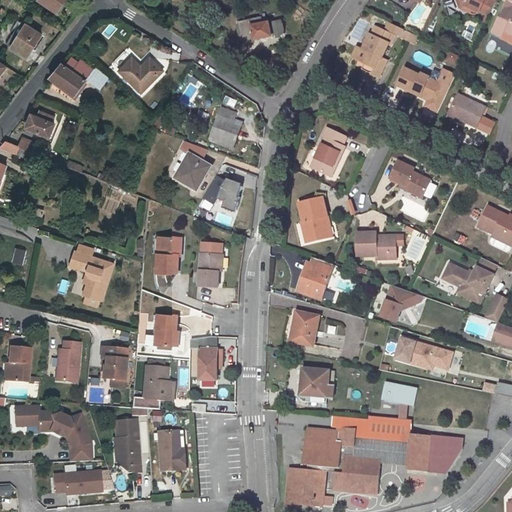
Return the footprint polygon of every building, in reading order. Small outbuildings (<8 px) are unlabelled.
[(41,0),(58,11),(65,0),(41,0)] [(470,2),(482,8),(493,14),(499,0),(462,0),(464,5),(470,2)] [(508,29),(511,30),(511,0),(510,0),(496,30),(505,35),(508,29)] [(482,8),(470,2),(464,5),(480,13),(482,8)] [(121,17),(111,33),(123,42),(134,25),(121,17)] [(271,22),(253,26),(255,39),(273,36),(271,22)] [(27,23),(11,45),(27,56),(42,34),(27,23)] [(372,31),(365,46),(362,45),(357,54),(367,60),(376,64),(373,71),(381,74),(389,58),(383,56),(391,41),(393,42),(398,33),(378,23),(374,32),(372,31)] [(408,27),(405,34),(412,37),(415,30),(408,27)] [(366,28),(354,53),(357,54),(362,45),(365,46),(372,31),(366,28)] [(412,37),(418,40),(422,34),(415,30),(412,37)] [(155,49),(153,56),(177,61),(178,54),(155,49)] [(450,51),(445,60),(455,65),(460,56),(450,51)] [(100,66),(87,56),(75,72),(63,63),(50,77),(77,97),(100,66)] [(144,93),(166,71),(152,57),(143,65),(134,57),(121,70),(144,93)] [(364,66),(373,71),(376,64),(367,60),(364,66)] [(416,88),(423,91),(422,95),(431,100),(435,92),(438,93),(442,84),(431,79),(433,76),(425,72),(423,74),(407,67),(399,83),(415,91),(416,88)] [(508,83),(511,78),(502,74),(499,78),(508,83)] [(431,79),(442,84),(443,81),(433,76),(431,79)] [(211,101),(203,99),(205,92),(192,87),(178,127),(199,134),(211,101)] [(452,114),(478,128),(489,107),(462,94),(452,114)] [(234,118),(236,111),(220,106),(208,140),(233,149),(243,121),(234,118)] [(41,134),(47,121),(32,115),(27,128),(41,134)] [(50,137),(55,124),(47,121),(41,134),(50,137)] [(327,136),(313,165),(331,174),(338,159),(340,160),(347,146),(345,144),(349,135),(330,126),(325,135),(327,136)] [(23,139),(19,147),(23,149),(33,153),(37,144),(23,139)] [(19,147),(6,141),(2,140),(0,141),(0,155),(9,162),(18,151),(20,153),(23,149),(19,147)] [(211,164),(190,152),(176,177),(197,189),(211,164)] [(338,159),(331,174),(333,175),(340,160),(338,159)] [(403,183),(407,186),(406,189),(423,198),(432,181),(414,171),(416,168),(400,160),(392,178),(403,183)] [(0,162),(0,190),(9,166),(0,162)] [(242,182),(223,178),(211,175),(203,206),(207,207),(208,203),(221,206),(221,207),(235,210),(242,182)] [(307,219),(312,238),(331,233),(326,214),(329,213),(324,195),(317,197),(308,199),(300,202),(304,220),(307,219)] [(149,210),(159,211),(159,203),(150,202),(149,210)] [(494,238),(511,246),(511,215),(511,216),(511,217),(509,222),(504,220),(506,215),(490,207),(480,227),(495,235),(494,238)] [(230,225),(232,217),(219,214),(217,222),(230,225)] [(302,220),(307,239),(312,238),(307,219),(304,220),(302,220)] [(359,252),(379,253),(378,256),(389,256),(390,251),(398,252),(399,234),(387,234),(386,236),(382,236),(381,234),(380,234),(380,231),(359,230),(359,252)] [(466,243),(467,235),(454,233),(453,242),(466,243)] [(160,254),(159,271),(180,273),(181,255),(184,255),(184,238),(165,237),(164,255),(160,254)] [(12,262),(23,265),(26,249),(15,247),(12,262)] [(121,263),(83,251),(78,265),(95,271),(95,272),(97,277),(92,294),(110,300),(121,263)] [(221,285),(221,266),(221,252),(204,252),(203,285),(221,285)] [(339,260),(320,252),(317,259),(313,258),(304,285),(327,293),(339,260)] [(494,275),(498,267),(482,259),(478,266),(494,275)] [(459,290),(481,301),(492,280),(494,275),(478,266),(475,272),(474,274),(469,272),(451,263),(446,273),(454,277),(452,280),(462,285),(459,290)] [(166,287),(166,274),(157,274),(156,287),(166,287)] [(421,291),(395,281),(384,312),(399,317),(403,308),(405,302),(419,296),(421,291)] [(405,302),(403,308),(424,298),(426,292),(421,291),(419,296),(405,302)] [(499,322),(508,297),(494,293),(485,318),(499,322)] [(293,335),(313,340),(319,310),(297,305),(293,322),(295,322),(293,335)] [(181,315),(162,313),(160,344),(180,345),(181,315)] [(511,327),(497,322),(491,341),(511,348),(511,327)] [(128,342),(130,332),(121,330),(119,339),(128,342)] [(196,348),(203,348),(201,379),(217,380),(218,364),(223,364),(225,345),(220,345),(220,344),(218,344),(218,336),(217,336),(196,339),(196,348)] [(453,349),(417,338),(410,358),(427,364),(428,360),(434,361),(448,366),(453,349)] [(61,351),(59,382),(80,383),(82,344),(65,343),(65,351),(61,351)] [(12,347),(12,365),(10,382),(31,383),(33,348),(12,347)] [(107,377),(129,379),(131,349),(105,347),(105,358),(106,358),(111,358),(110,366),(108,366),(107,377)] [(173,394),(174,386),(175,370),(170,369),(159,368),(159,363),(159,362),(154,362),(154,368),(152,368),(150,400),(180,403),(181,395),(173,394)] [(304,389),(327,391),(329,364),(303,362),(301,377),(305,377),(304,389)] [(382,396),(415,403),(418,385),(386,378),(382,396)] [(511,384),(501,383),(499,393),(511,396),(511,384)] [(69,461),(90,460),(88,412),(40,414),(40,405),(13,406),(14,428),(37,427),(37,435),(68,434),(69,461)] [(138,420),(117,422),(118,439),(120,438),(121,455),(119,458),(119,465),(122,467),(132,466),(133,471),(133,474),(141,473),(140,445),(137,445),(137,438),(140,438),(138,420)] [(378,493),(381,461),(381,456),(408,459),(408,463),(407,468),(435,472),(438,434),(399,430),(398,439),(358,435),(358,426),(339,424),(339,428),(307,425),(304,461),(308,462),(307,466),(290,464),(286,500),(323,504),(327,468),(335,469),(333,488),(378,493)] [(178,432),(160,433),(162,472),(187,471),(186,450),(182,450),(179,450),(178,432)] [(134,481),(134,498),(151,498),(150,480),(134,481)]
